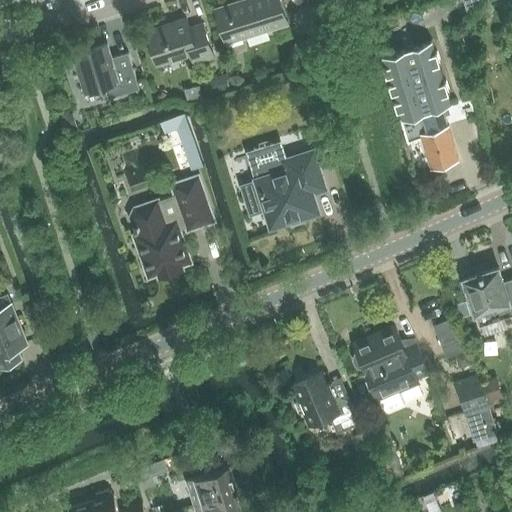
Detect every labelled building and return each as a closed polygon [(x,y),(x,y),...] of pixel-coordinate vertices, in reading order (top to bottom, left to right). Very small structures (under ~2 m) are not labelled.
[(288,23),(280,0),(242,0),(216,9),(227,43),(288,23)] [(482,0),(464,0),(469,15),(483,1),(482,0)] [(187,18),(147,31),(157,63),(191,53),(195,63),(214,57),(203,23),(190,27),(187,18)] [(384,55),(382,55),(383,56),(385,65),(384,65),(387,74),(388,74),(389,77),(391,82),(390,83),(393,92),(394,91),(396,98),(396,100),(395,100),(398,109),(399,109),(401,117),(402,118),(401,118),(404,127),(405,130),(407,139),(408,139),(409,140),(408,140),(409,141),(410,141),(410,140),(422,136),(432,167),(459,159),(454,141),(449,124),(448,125),(448,124),(442,106),(450,103),(450,104),(452,104),(452,103),(449,92),(450,92),(446,80),(445,81),(442,70),(440,63),(441,63),(437,51),(436,51),(433,41),(433,40),(431,40),(432,42),(415,46),(414,47),(406,50),(405,49),(384,56),(384,55)] [(108,43),(74,54),(86,92),(105,86),(109,99),(140,89),(138,81),(129,52),(112,57),(109,47),(108,43)] [(296,43),(290,58),(302,63),(308,48),(296,43)] [(202,74),(189,76),(191,88),(205,85),(202,74)] [(226,74),(209,80),(214,95),(231,89),(226,74)] [(237,75),(230,77),(232,86),(245,83),(244,78),(237,75)] [(73,112),(60,117),(64,128),(77,124),(73,112)] [(179,114),(175,128),(178,130),(192,169),(204,165),(185,112),(179,114)] [(315,148),(288,157),(283,141),(249,152),(272,225),(288,220),(293,224),(301,221),(302,215),(318,210),(312,193),(328,188),(315,148)] [(136,208),(134,212),(134,216),(137,224),(136,225),(137,228),(138,228),(139,231),(136,233),(151,274),(160,271),(161,275),(184,267),(183,263),(186,262),(182,249),(186,248),(179,227),(187,225),(188,228),(216,219),(200,173),(174,183),(177,194),(160,200),(159,198),(140,205),(136,208)] [(465,278),(476,312),(477,312),(481,323),(511,313),(511,279),(504,282),(499,267),(465,278)] [(0,307),(0,367),(22,358),(18,347),(28,343),(12,302),(0,307)] [(452,317),(434,324),(438,335),(456,327),(452,317)] [(400,389),(420,381),(416,371),(427,366),(417,340),(405,345),(396,324),(380,331),(382,335),(358,345),(359,349),(356,352),(355,355),(355,359),(356,363),(359,365),(362,367),(367,367),(380,398),(381,397),(387,410),(406,402),(400,389)] [(467,352),(457,356),(459,362),(464,364),(470,362),(467,352)] [(292,384),(299,400),(294,402),(299,414),(304,412),(310,425),(331,416),(337,432),(361,422),(350,398),(338,403),(324,370),(308,377),(292,384)] [(480,373),(457,381),(474,439),(475,439),(497,431),(480,373)] [(497,378),(484,382),(489,400),(502,396),(497,378)] [(376,453),(369,456),(373,466),(381,463),(376,453)] [(150,464),(139,468),(145,487),(156,484),(153,475),(150,464)] [(194,504),(203,501),(238,490),(231,466),(186,480),(194,504)] [(459,486),(450,489),(454,501),(463,497),(459,486)] [(94,511),(132,511),(130,505),(120,509),(115,492),(113,493),(112,490),(108,488),(97,491),(95,495),(96,498),(91,499),(94,511)] [(245,511),(238,490),(203,501),(194,504),(196,511),(245,511)] [(94,511),(91,499),(67,507),(68,511),(94,511)] [(132,511),(145,511),(143,502),(130,505),(132,511)]
